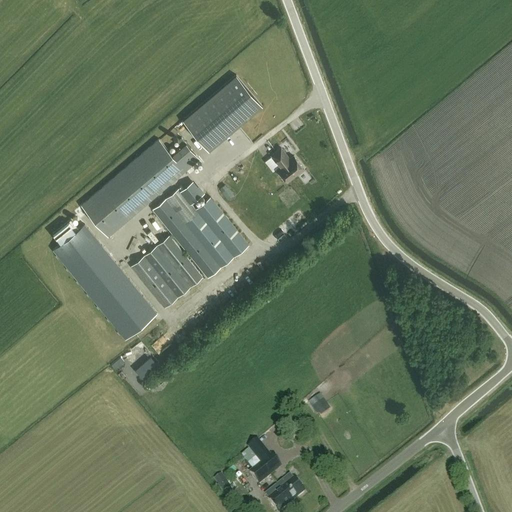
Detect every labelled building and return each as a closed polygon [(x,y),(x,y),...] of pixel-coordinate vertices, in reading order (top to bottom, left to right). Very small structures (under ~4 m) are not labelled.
[(183,120),(209,150),(262,105),(236,75),(183,120)] [(159,139),(81,205),(108,236),(200,158),(187,143),(173,154),(159,139)] [(281,147),(271,155),(280,166),(277,168),(287,181),(304,168),(294,155),(290,159),(281,147)] [(172,238),(175,236),(208,277),(248,244),(210,197),(196,209),(179,188),(153,208),(172,233),(131,266),(164,307),(203,276),(172,238)] [(84,224),(53,250),(126,338),(157,313),(84,224)] [(243,278),(252,270),(246,263),(237,270),(243,278)] [(151,356),(135,370),(143,379),(159,365),(151,356)] [(319,413),(328,407),(323,399),(319,402),(316,398),(310,401),(319,413)] [(243,455),(254,467),(262,461),(250,448),(243,455)] [(259,484),(281,467),(271,455),(249,472),(259,484)] [(289,475),(277,485),(265,495),(268,499),(267,499),(277,511),(279,511),(289,504),(290,504),(294,501),(293,501),(304,492),(293,478),(293,479),(289,475)]
